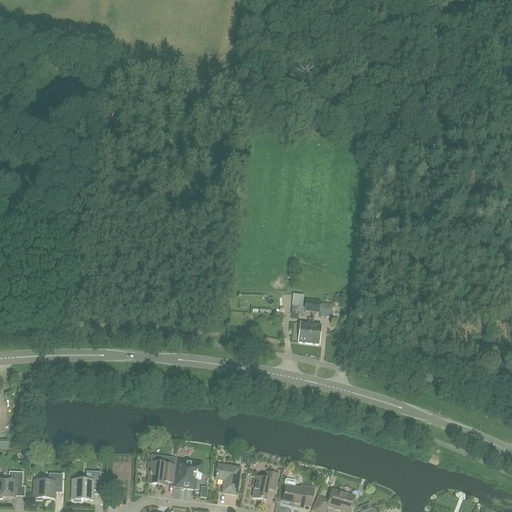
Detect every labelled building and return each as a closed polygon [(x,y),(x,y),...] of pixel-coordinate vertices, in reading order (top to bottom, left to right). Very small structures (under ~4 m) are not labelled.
[(321,310),(320,317),(331,318),(332,306),(321,304),(321,310)] [(303,315),(303,317),(320,318),(320,317),(321,310),(304,309),(303,315)] [(298,343),(319,346),(321,326),(313,325),(314,320),(308,319),(307,324),(300,323),(298,343)] [(150,471),(148,484),(166,486),(166,483),(173,484),(173,478),(175,465),(167,464),(167,462),(155,460),(155,464),(149,463),(148,470),(150,471)] [(175,479),(174,487),(181,488),(194,490),(196,474),(201,475),(202,464),(178,461),(175,479)] [(217,465),(215,479),(215,480),(223,481),(221,493),(236,496),(240,468),(217,465)] [(99,496),(100,473),(86,472),(85,481),(72,481),(71,501),(73,501),(73,502),(74,503),(80,503),(81,502),(81,501),(93,501),(93,495),(99,496)] [(22,488),(22,473),(9,473),(8,480),(0,480),(0,500),(2,500),(3,499),(3,498),(15,498),(15,487),(22,488)] [(274,492),(278,475),(266,473),(265,480),(254,477),(252,488),(254,488),(252,499),(266,502),(268,491),(274,492)] [(62,494),(62,475),(48,474),(48,482),(36,482),(36,490),(33,490),(33,499),(35,499),(35,500),(36,502),(42,502),(43,501),(43,499),(55,500),(55,494),(62,494)] [(300,490),(294,489),(295,483),(294,481),(286,480),(285,481),(284,485),(285,486),(286,487),(283,503),(294,505),(294,508),(302,509),(304,501),(311,502),(314,489),(301,486),(300,490)] [(350,511),(355,497),(332,491),(329,502),(318,497),(312,511),(311,511),(325,511),(328,507),(343,511),(350,511)]
